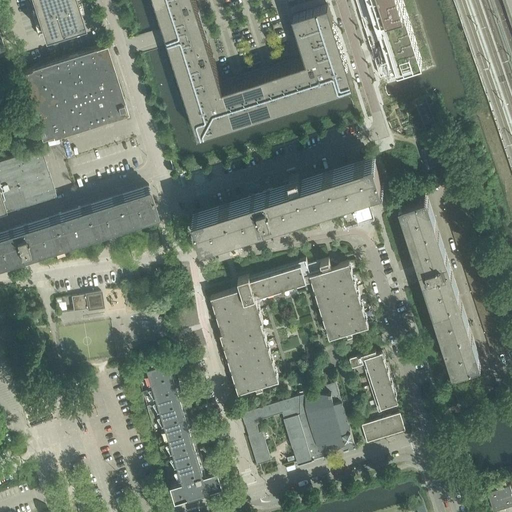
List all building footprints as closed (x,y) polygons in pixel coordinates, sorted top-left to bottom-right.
[(34,0),(45,32),(85,19),(78,0),(34,0)] [(196,0),(156,0),(163,19),(162,19),(165,26),(167,35),(170,44),(172,51),(173,51),(198,132),(354,83),(334,21),(330,9),(294,20),(298,32),(305,54),(222,80),(207,32),(204,24),(201,15),(196,0)] [(356,0),(369,39),(372,48),(382,45),(367,0),(376,0),(393,52),(398,68),(397,68),(398,69),(422,61),(403,0),(356,0)] [(106,42),(20,69),(42,136),(53,132),(53,134),(128,110),(106,43),(106,42)] [(378,65),(378,66),(380,74),(381,74),(390,71),(385,55),(383,55),(379,57),(380,61),(381,65),(378,65)] [(429,145),(423,147),(429,165),(455,157),(452,147),(432,154),(429,145)] [(41,146),(0,158),(0,211),(56,194),(41,146)] [(375,154),(365,157),(366,158),(353,162),(211,207),(193,213),(202,241),(266,221),(282,216),(383,184),(384,183),(384,181),(382,182),(374,158),(376,157),(375,154)] [(29,251),(31,250),(30,249),(37,247),(37,248),(55,243),(54,241),(68,237),(69,238),(86,233),(86,231),(100,227),(101,228),(118,223),(157,210),(149,184),(0,230),(0,259),(15,255),(14,254),(21,252),(21,253),(26,252),(26,253),(27,253),(28,253),(29,253),(30,252),(29,251)] [(424,193),(402,200),(399,201),(419,264),(421,269),(422,274),(453,369),(456,368),(481,360),(472,332),(434,212),(427,192),(425,193),(424,193)] [(454,198),(455,203),(465,200),(464,195),(454,198)] [(454,198),(444,201),(445,206),(455,203),(454,198)] [(465,200),(455,203),(457,208),(467,205),(465,200)] [(455,203),(445,206),(447,211),(457,208),(455,203)] [(457,208),(459,213),(469,210),(467,205),(457,208)] [(447,211),(448,217),(459,213),(457,208),(447,211)] [(459,213),(460,218),(470,215),(469,210),(459,213)] [(448,217),(450,222),(460,218),(459,213),(448,217)] [(470,215),(460,218),(462,224),(472,220),(470,215)] [(450,222),(452,227),(462,224),(460,218),(450,222)] [(462,224),(464,229),(474,226),(472,220),(462,224)] [(462,224),(452,227),(453,232),(464,229),(462,224)] [(464,229),(465,234),(475,231),(474,226),(464,229)] [(453,232),(455,237),(465,234),(464,229),(453,232)] [(475,231),(465,234),(467,239),(477,236),(475,231)] [(455,237),(457,242),(467,239),(465,234),(455,237)] [(477,236),(467,239),(469,244),(479,241),(477,236)] [(457,242),(458,248),(469,244),(467,239),(457,242)] [(469,244),(470,249),(480,246),(479,241),(469,244)] [(458,248),(460,253),(470,249),(469,244),(458,248)] [(470,249),(472,255),(482,251),(480,246),(470,249)] [(470,249),(460,253),(462,258),(472,255),(470,249)] [(482,251),(472,255),(474,260),(484,256),(482,251)] [(472,255),(462,258),(463,263),(474,260),(472,255)] [(234,287),(212,294),(220,320),(222,319),(226,330),(221,331),(239,390),(256,384),(257,389),(263,387),(262,382),(279,377),(261,320),(264,319),(256,294),(307,279),(305,274),(311,273),(330,335),(347,330),(348,334),(353,333),(352,328),(369,323),(349,260),(338,263),(337,261),(332,259),(330,259),(329,256),(308,262),(307,260),(306,257),(300,259),(250,274),(238,277),(241,285),(236,287),(234,287)] [(484,256),(474,260),(475,265),(485,262),(484,256)] [(463,263),(465,268),(475,265),(474,260),(463,263)] [(475,265),(477,270),(487,267),(485,262),(475,265)] [(475,265),(465,268),(467,273),(477,270),(475,265)] [(477,270),(478,275),(489,272),(487,267),(477,270)] [(477,270),(467,273),(468,278),(478,275),(477,270)] [(478,275),(480,280),(490,277),(489,272),(478,275)] [(468,278),(470,284),(480,280),(478,275),(468,278)] [(490,277),(480,280),(482,286),(492,282),(490,277)] [(470,284),(472,289),(482,286),(480,280),(470,284)] [(482,286),(483,291),(494,287),(492,282),(482,286)] [(472,289),(473,294),(483,291),(482,286),(472,289)] [(483,291),(485,296),(495,293),(494,287),(483,291)] [(101,290),(71,295),(74,309),(103,305),(101,290)] [(473,294),(475,299),(485,296),(483,291),(473,294)] [(485,296),(487,301),(497,298),(495,293),(485,296)] [(475,299),(477,304),(487,301),(485,296),(475,299)] [(497,298),(487,301),(488,306),(499,303),(497,298)] [(477,304),(478,309),(488,306),(487,301),(477,304)] [(488,306),(490,311),(500,308),(499,303),(488,306)] [(488,306),(478,309),(480,315),(490,311),(488,306)] [(490,311),(492,316),(502,313),(500,308),(490,311)] [(480,315),(482,320),(492,316),(490,311),(480,315)] [(492,316),(493,322),(504,318),(502,313),(492,316)] [(482,320),(483,325),(493,322),(492,316),(482,320)] [(493,322),(495,327),(505,324),(504,318),(493,322)] [(493,322),(483,325),(485,330),(495,327),(493,322)] [(495,327),(497,332),(507,329),(505,324),(495,327)] [(495,327),(485,330),(487,335),(497,332),(495,327)] [(497,332),(498,337),(508,334),(507,329),(497,332)] [(487,335),(488,340),(498,337),(497,332),(487,335)] [(498,337),(500,342),(510,339),(508,334),(498,337)] [(488,340),(490,346),(500,342),(498,337),(488,340)] [(510,339),(500,342),(502,347),(511,344),(510,339)] [(490,346),(492,351),(502,347),(500,342),(490,346)] [(511,349),(511,344),(502,347),(503,353),(511,349)] [(502,347),(492,351),(493,356),(503,353),(502,347)] [(364,363),(366,370),(370,383),(374,395),(379,410),(382,409),(381,407),(399,401),(396,393),(395,393),(393,389),(395,388),(392,380),(390,381),(389,377),(391,376),(388,368),(386,369),(385,364),(387,363),(384,356),(382,356),(381,352),(383,351),(382,350),(380,350),(380,351),(377,352),(376,349),(349,357),(352,367),(364,363)] [(205,464),(172,356),(148,364),(183,477),(171,481),(176,497),(189,493),(189,494),(211,488),(211,486),(224,482),(219,466),(207,470),(205,464)] [(258,462),(272,458),(263,429),(260,430),(256,419),(283,411),(284,416),(293,446),(293,445),(298,462),(298,463),(315,458),(314,457),(325,454),(341,444),(344,449),(344,450),(349,449),(349,448),(354,446),(355,447),(357,447),(350,427),(351,427),(350,425),(349,422),(348,418),(348,417),(347,417),(346,413),(345,410),(346,410),(345,408),(344,408),(344,405),(342,402),(343,401),(343,400),(342,400),(336,380),(322,384),(322,391),(306,391),(305,392),(304,390),(305,389),(299,390),(300,391),(301,391),(301,393),(242,411),(245,422),(246,422),(249,433),(258,462)] [(400,411),(388,415),(393,432),(406,428),(400,411)] [(388,415),(375,419),(380,436),(393,432),(388,415)] [(375,419),(362,423),(367,440),(380,436),(375,419)] [(511,489),(510,484),(488,491),(494,510),(511,504),(511,493),(511,492),(511,491),(511,489)]
